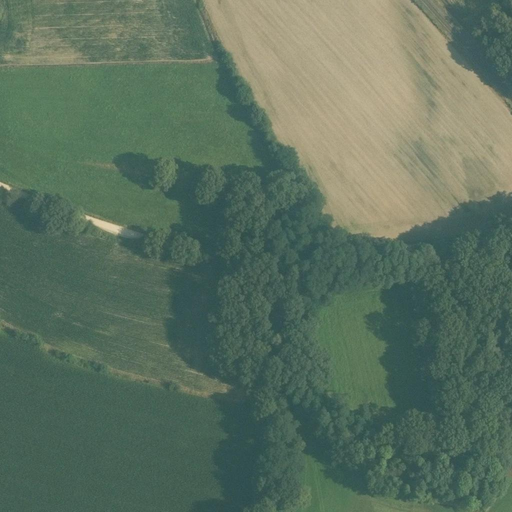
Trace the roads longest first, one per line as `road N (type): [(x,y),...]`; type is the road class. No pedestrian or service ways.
road 1 (track): [(283,263),(137,236),(0,184)]
road 2 (track): [(280,511),(283,263)]
road 3 (track): [(511,230),(452,246),(283,263)]
